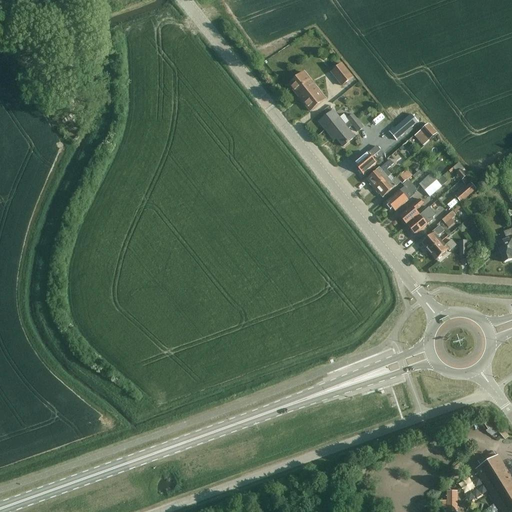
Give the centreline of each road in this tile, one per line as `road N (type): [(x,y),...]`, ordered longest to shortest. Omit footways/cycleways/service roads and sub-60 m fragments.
road 1 (secondary): [(0,510),(429,352)]
road 2 (residential): [(398,270),(185,0)]
road 3 (unclassified): [(161,511),(423,416)]
